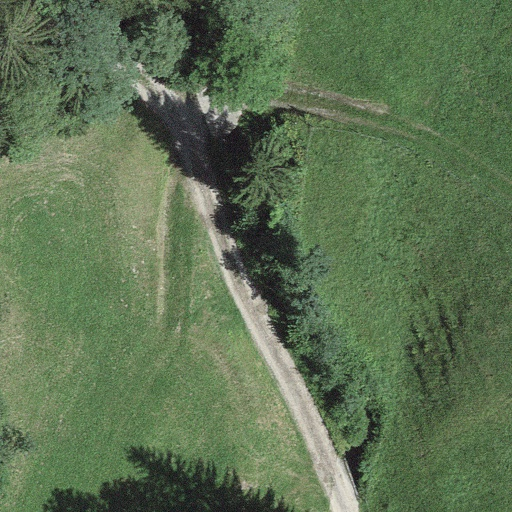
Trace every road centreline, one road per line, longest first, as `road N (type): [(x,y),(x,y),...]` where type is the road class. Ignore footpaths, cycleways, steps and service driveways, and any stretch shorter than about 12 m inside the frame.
road 1 (track): [(65,0),(163,99),(248,305),(316,434),(343,511)]
road 2 (track): [(511,182),(410,120),(346,102),(163,99)]
